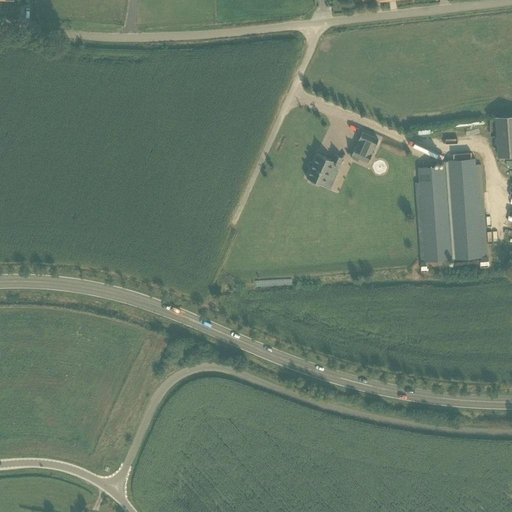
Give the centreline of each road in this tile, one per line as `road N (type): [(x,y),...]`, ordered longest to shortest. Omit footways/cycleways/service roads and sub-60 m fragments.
road 1 (secondary): [(0,283),(61,283),(158,307),(280,360),(433,401),(511,402)]
road 2 (unclassified): [(114,490),(159,396),(178,376),(204,367),(364,415),(458,435),(511,434)]
road 3 (unclassified): [(231,229),(321,25)]
road 4 (unclassified): [(130,39),(321,25)]
road 5 (unclassified): [(321,25),(511,2)]
